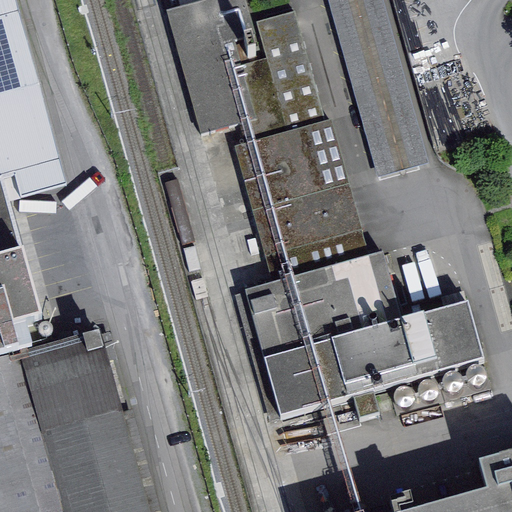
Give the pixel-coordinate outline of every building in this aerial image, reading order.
[(13,0),(0,0),(0,206),(66,188),(13,0)] [(240,131),(245,149),(327,125),(296,18),(254,30),(245,0),(218,0),(181,11),(163,16),(200,143),(240,131)] [(218,0),(178,0),(181,11),(218,0)] [(331,0),(374,172),(426,159),(386,0),(331,0)] [(347,192),(327,125),(245,149),(232,153),(251,220),(347,192)] [(368,264),(347,192),(251,220),(273,292),(368,264)] [(278,429),(486,370),(469,310),(402,329),(383,260),(368,264),(273,292),(241,301),(278,429)] [(0,363),(22,357),(5,300),(0,301),(0,363)] [(64,511),(147,511),(99,336),(22,357),(64,511)] [(511,511),(511,463),(480,473),(488,500),(445,511),(511,511)]
